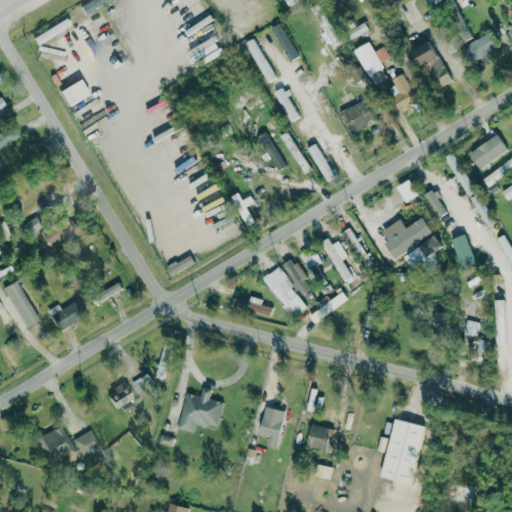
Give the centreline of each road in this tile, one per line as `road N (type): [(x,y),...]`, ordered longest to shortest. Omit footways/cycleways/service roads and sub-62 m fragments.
road 1 (residential): [(0,26),(177,303),(511,396)]
road 2 (residential): [(0,410),(511,97)]
